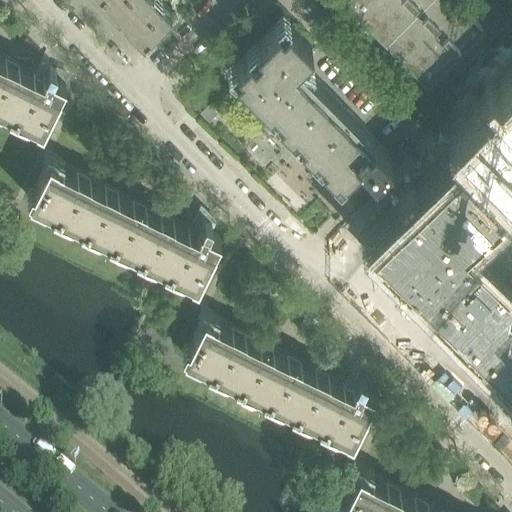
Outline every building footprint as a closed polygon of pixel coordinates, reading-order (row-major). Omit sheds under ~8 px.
[(170,8),(162,0),(105,0),(142,37),(170,8)] [(481,21),(461,1),(462,0),(461,0),(349,0),(426,76),(425,77),(426,78),(483,21),(482,20),(481,21)] [(236,61),(231,67),(235,72),(258,95),(261,98),(256,104),(257,105),(300,149),(302,150),(311,160),(313,158),(323,164),(320,169),(333,181),(340,189),(363,176),(369,172),(378,167),(386,163),(388,161),(407,179),(410,176),(413,173),(396,157),(389,149),(366,126),(361,121),(311,71),(314,68),(303,57),(311,49),(308,47),(311,44),(283,15),(272,25),(268,30),(264,33),(256,42),(255,42),(249,49),(248,50),(246,51),(236,61)] [(67,73),(61,67),(49,61),(45,69),(37,65),(34,71),(0,53),(0,104),(35,122),(35,123),(42,126),(60,90),(58,89),(62,79),(64,80),(65,79),(64,79),(67,73)] [(511,96),(469,139),(482,151),(511,182),(511,96)] [(208,102),(199,111),(208,120),(218,111),(209,102),(208,102)] [(41,159),(46,161),(28,196),(190,278),(189,278),(196,281),(215,245),(213,244),(217,235),(219,235),(220,234),(207,228),(211,219),(206,216),(208,211),(200,203),(188,226),(61,162),(64,157),(46,149),(41,159)] [(511,182),(482,151),(385,248),(511,376),(511,290),(469,248),(511,204),(511,182)] [(376,384),(371,378),(358,372),(355,380),(346,376),(344,382),(216,318),(218,313),(201,304),(196,314),(201,316),(183,352),(351,437),(369,400),(367,399),(372,390),(374,391),(374,390),(373,389),(376,384)] [(449,511),(371,473),(373,468),(356,459),(351,469),(355,471),(337,507),(347,511),(449,511)]
